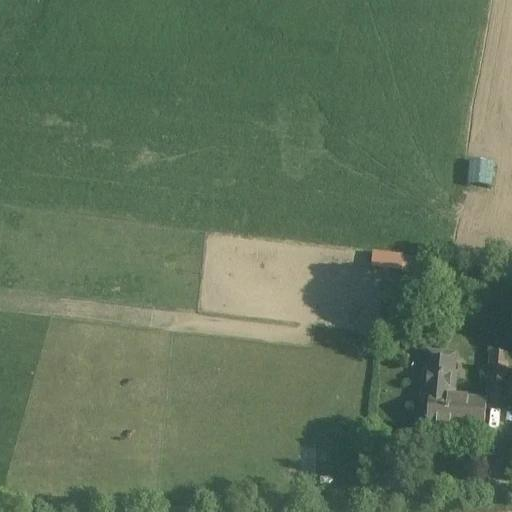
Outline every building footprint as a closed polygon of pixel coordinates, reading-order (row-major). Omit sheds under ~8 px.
[(405,260),(373,255),(370,273),(403,277),(405,260)] [(509,359),(491,358),(489,380),(507,382),(509,359)] [(454,362),(429,360),(427,380),(425,382),(424,390),(426,392),(425,402),(431,403),(450,404),(451,396),(454,396),(455,381),(452,381),(454,362)] [(507,382),(489,380),(487,403),(505,405),(507,382)] [(450,404),(431,403),(428,437),(483,442),(486,408),(450,404)]
